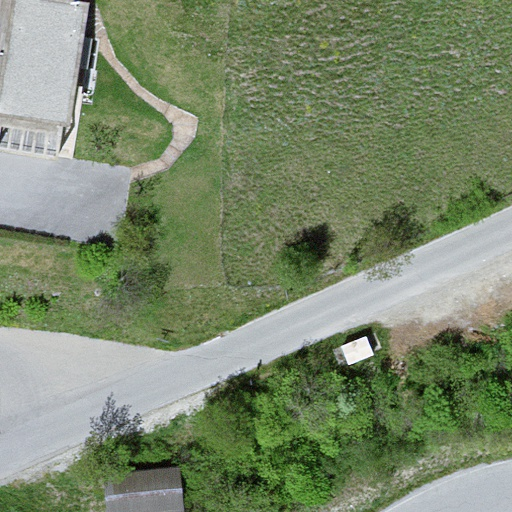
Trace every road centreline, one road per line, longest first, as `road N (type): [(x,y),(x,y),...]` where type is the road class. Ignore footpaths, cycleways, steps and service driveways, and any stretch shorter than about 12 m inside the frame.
road 1 (tertiary): [(159,386),(511,231)]
road 2 (tertiary): [(0,446),(159,386)]
road 3 (residential): [(159,386),(0,362)]
